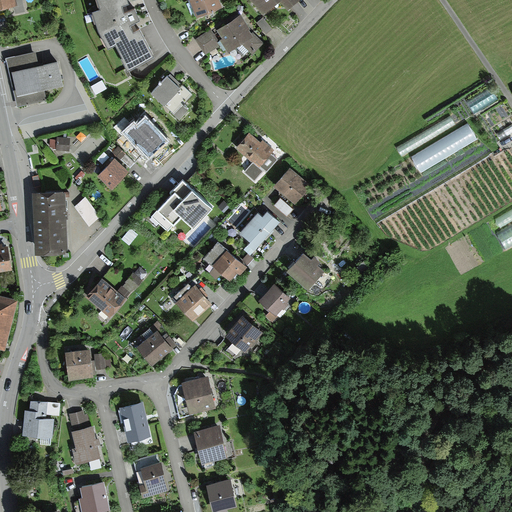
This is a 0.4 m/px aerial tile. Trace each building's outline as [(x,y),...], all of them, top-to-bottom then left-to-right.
[(0,0),(0,4),(11,2),(13,10),(22,8),(20,0),(0,0)] [(125,0),(95,0),(98,7),(90,9),(96,27),(106,46),(114,43),(126,67),(153,53),(139,27),(131,31),(128,23),(138,19),(134,6),(122,9),(120,2),(125,0)] [(222,8),(218,0),(188,0),(197,18),(222,8)] [(253,0),(264,11),(277,0),(253,0)] [(240,16),(218,30),(223,37),(220,40),(228,49),(241,41),(250,50),(260,42),(251,33),(240,16)] [(197,40),(205,52),(216,45),(208,32),(197,40)] [(7,58),(18,104),(44,97),(41,86),(60,82),(55,61),(36,66),(33,52),(7,58)] [(167,77),(150,93),(177,120),(188,110),(181,104),(191,94),(181,85),(178,88),(167,77)] [(491,87),(468,100),(475,112),(498,99),(491,87)] [(450,116),(398,145),(403,154),(455,125),(450,116)] [(130,130),(148,151),(164,138),(146,117),(130,130)] [(468,124),(412,156),(421,170),(477,138),(468,124)] [(238,145),(258,162),(268,151),(248,133),(238,145)] [(68,147),(67,137),(55,138),(56,148),(68,147)] [(122,158),(130,166),(140,157),(132,148),(122,158)] [(98,175),(109,186),(124,171),(113,160),(98,175)] [(293,201),(307,185),(288,169),(274,184),(293,201)] [(32,193),(35,256),(65,254),(65,251),(67,251),(66,220),(68,220),(67,211),(66,211),(65,193),(63,193),(63,192),(32,193)] [(192,225),(206,210),(190,196),(183,204),(171,194),(152,216),(167,229),(181,215),(192,225)] [(285,213),(289,209),(278,199),(274,204),(285,213)] [(511,208),(489,222),(506,250),(511,246),(511,208)] [(239,233),(254,246),(276,221),(266,212),(262,217),(257,213),(239,233)] [(185,240),(176,251),(181,255),(190,244),(185,240)] [(238,273),(244,266),(216,242),(204,256),(216,267),(210,273),(215,277),(221,271),(228,277),(234,270),(238,273)] [(303,254),(289,270),(306,284),(319,269),(303,254)] [(247,256),(243,260),(249,265),(253,261),(247,256)] [(128,291),(140,281),(135,275),(123,284),(128,291)] [(106,313),(120,298),(101,279),(86,294),(106,313)] [(186,284),(172,297),(192,318),(206,305),(186,284)] [(272,285),(260,298),(275,312),(287,299),(272,285)] [(0,350),(5,351),(18,300),(0,295),(0,350)] [(227,334),(244,348),(259,331),(242,316),(227,334)] [(146,339),(139,345),(152,361),(169,347),(154,328),(159,324),(157,322),(142,334),(146,339)] [(89,348),(66,350),(68,378),(92,376),(91,368),(109,366),(109,358),(102,359),(102,354),(90,356),(89,348)] [(191,412),(212,406),(204,377),(183,383),(191,412)] [(24,401),(24,434),(51,434),(51,419),(45,419),(45,413),(58,413),(58,402),(24,401)] [(140,401),(119,406),(127,438),(148,433),(140,401)] [(80,461),(97,457),(87,416),(82,417),(81,412),(69,415),(80,461)] [(217,426),(195,431),(202,460),(224,455),(217,426)] [(142,494),(165,488),(156,455),(133,461),(142,494)] [(208,484),(213,508),(232,504),(227,480),(208,484)] [(76,511),(81,511),(106,507),(101,483),(79,487),(82,502),(75,504),(76,511)]
